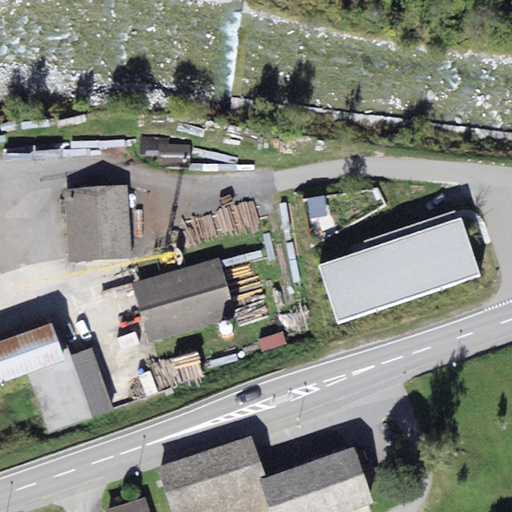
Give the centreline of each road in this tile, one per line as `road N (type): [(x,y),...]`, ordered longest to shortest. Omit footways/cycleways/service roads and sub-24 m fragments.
road 1 (primary): [(0,495),(511,319)]
road 2 (unknown): [(407,511),(425,482),(389,362)]
